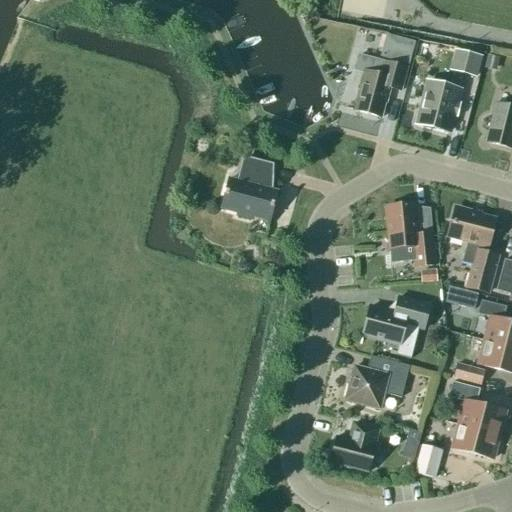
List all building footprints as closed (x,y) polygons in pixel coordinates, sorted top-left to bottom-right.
[(398,60),(436,61),(437,40),(399,38),(398,60)] [(481,57),(453,50),(448,71),(476,78),(481,57)] [(357,55),(353,72),(363,74),(353,111),(380,118),(388,89),(400,92),(406,68),(357,55)] [(484,69),(496,71),(498,58),(486,56),(484,69)] [(417,126),(447,134),(458,90),(428,82),(421,110),(418,111),(416,121),(417,124),(417,126)] [(511,150),(511,147),(511,98),(510,108),(494,104),(485,143),(511,150)] [(276,192),(265,189),(271,166),(244,159),(238,182),(228,179),(221,208),(237,212),(236,217),(251,221),(252,219),(267,222),(266,224),(268,225),(276,192)] [(415,205),(384,208),(388,250),(412,247),(414,268),(434,266),(431,234),(417,236),(415,205)] [(497,258),(483,255),(485,248),(486,248),(493,220),(455,210),(448,238),(466,243),(461,263),(472,266),(466,288),(488,293),(497,258)] [(511,262),(504,260),(495,291),(509,295),(511,295),(511,262)] [(436,283),(435,271),(420,272),(421,284),(436,283)] [(444,304),(455,306),(459,290),(448,287),(444,304)] [(417,329),(422,330),(429,306),(398,298),(394,314),(369,307),(359,344),(361,345),(362,337),(397,346),(395,356),(410,359),(417,329)] [(477,315),(489,318),(483,342),(511,349),(511,323),(502,321),(505,308),(480,301),(477,315)] [(477,366),(511,374),(511,349),(483,342),(477,366)] [(366,371),(353,367),(344,402),(379,410),(383,394),(400,399),(408,367),(370,357),(366,371)] [(483,371),(456,364),(452,379),(479,386),(483,371)] [(463,402),(457,426),(498,436),(504,413),(475,405),(479,390),(452,383),(448,398),(463,402)] [(374,448),(373,448),(377,431),(353,425),(348,442),(335,438),(329,463),(367,473),(374,448)] [(492,460),(498,436),(457,426),(451,449),(492,460)] [(420,434),(408,430),(404,444),(417,447),(420,434)] [(441,451),(421,446),(414,474),(433,479),(441,451)]
